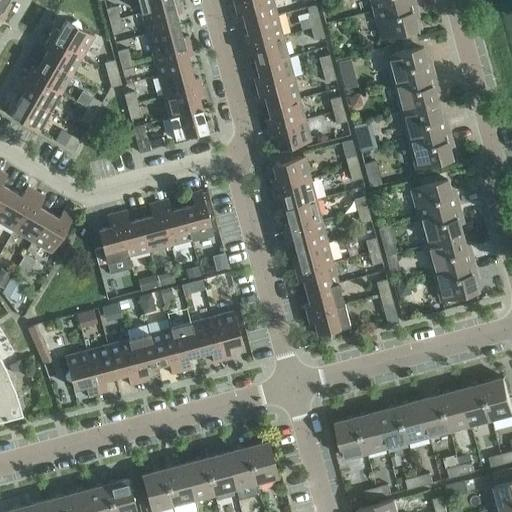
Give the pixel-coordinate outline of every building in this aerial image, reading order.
[(0,0),(0,7),(6,11),(12,2),(7,0),(0,0)] [(138,0),(142,12),(179,2),(177,0),(138,0)] [(242,12),(245,23),(277,14),(273,0),(246,0),(234,3),(237,13),(242,12)] [(370,0),(374,10),(411,0),(370,0)] [(399,34),(401,43),(417,38),(415,30),(417,29),(413,13),(418,12),(414,0),(411,0),(374,10),(381,39),(399,34)] [(142,12),(147,33),(179,25),(176,13),(181,12),(179,2),(142,12)] [(106,8),(110,21),(120,18),(117,6),(106,8)] [(307,15),(311,27),(321,25),(318,12),(307,15)] [(243,35),(246,45),(283,35),(277,14),(245,23),(248,34),(243,35)] [(120,18),(110,21),(113,33),(123,30),(120,18)] [(55,27),(50,36),(83,55),(94,36),(81,28),(80,22),(77,20),(71,22),(65,19),(59,30),(55,27)] [(147,33),(153,54),(190,44),(187,34),(182,36),(179,25),(147,33)] [(321,25),(311,27),(314,39),(324,37),(321,25)] [(253,54),(256,64),(288,56),(283,35),(246,45),(248,55),(253,54)] [(49,47),(43,57),(72,74),(83,55),(50,36),(45,45),(49,47)] [(386,56),(394,84),(434,73),(431,61),(426,62),(422,46),(420,47),(417,38),(401,43),(403,51),(386,56)] [(153,54),(158,75),(190,66),(188,56),(192,54),(190,44),(153,54)] [(118,51),(121,63),(131,60),(128,48),(118,51)] [(319,57),(322,69),(332,66),(329,54),(319,57)] [(254,77),(257,87),(294,77),(288,56),(256,64),(259,76),(254,77)] [(354,56),(341,59),(346,86),(359,84),(354,56)] [(33,65),(28,73),(62,93),(72,74),(43,57),(38,67),(33,65)] [(104,62),(108,74),(118,71),(115,59),(104,62)] [(131,60),(121,63),(124,75),(135,72),(131,60)] [(158,75),(164,96),(201,86),(198,76),(193,77),(190,66),(158,75)] [(332,66),(322,69),(325,81),(336,79),(332,66)] [(118,71),(108,74),(111,87),(121,84),(118,71)] [(27,85),(22,95),(51,111),(62,93),(28,73),(23,82),(27,85)] [(394,84),(401,112),(437,102),(433,87),(438,86),(434,73),(394,84)] [(264,95),(267,106),(299,98),(294,77),(257,87),(259,97),(264,95)] [(164,96),(169,117),(202,108),(199,97),(204,96),(201,86),(164,96)] [(124,94),(127,106),(138,103),(135,91),(124,94)] [(51,111),(22,95),(16,105),(12,102),(6,112),(39,131),(51,111)] [(330,99),(333,111),(344,108),(340,96),(330,99)] [(93,97),(87,107),(96,113),(102,102),(93,97)] [(265,119),(268,128),(305,119),(299,98),(267,106),(270,117),(265,119)] [(401,112),(408,140),(449,129),(445,116),(441,118),(437,102),(401,112)] [(138,103),(127,106),(131,118),(141,115),(138,103)] [(96,113),(87,107),(80,118),(90,124),(96,113)] [(202,108),(169,117),(175,139),(212,129),(209,118),(204,119),(202,108)] [(344,108),(333,111),(336,123),(347,120),(344,108)] [(305,119),(268,128),(270,138),(275,137),(279,149),(311,140),(305,119)] [(362,148),(373,146),(369,121),(358,123),(362,148)] [(449,129),(408,140),(416,168),(452,159),(448,143),(452,142),(449,129)] [(65,145),(74,151),(80,140),(71,134),(65,145)] [(150,149),(147,137),(136,140),(140,152),(150,149)] [(345,156),(348,168),(359,165),(355,153),(345,156)] [(271,178),(273,188),(310,178),(305,156),(272,165),(276,177),(271,178)] [(359,165),(348,168),(354,189),(364,186),(359,165)] [(0,210),(11,190),(2,185),(8,175),(0,170),(0,210)] [(400,171),(368,180),(369,187),(402,179),(400,171)] [(281,197),(284,208),(316,199),(310,178),(273,188),(276,198),(281,197)] [(411,188),(418,217),(459,206),(456,193),(451,194),(447,178),(411,188)] [(0,210),(0,222),(13,230),(36,191),(27,186),(21,196),(11,190),(0,210)] [(193,204),(182,207),(191,239),(213,233),(201,190),(190,193),(193,204)] [(13,230),(32,241),(49,212),(39,206),(45,196),(36,191),(13,230)] [(354,198),(357,210),(368,208),(365,196),(354,198)] [(169,199),(159,201),(170,245),(191,239),(182,207),(172,210),(169,199)] [(282,220),(284,230),(321,220),(316,199),(284,208),(287,218),(282,220)] [(152,215),(141,218),(149,250),(170,245),(159,201),(149,204),(152,215)] [(418,217),(426,244),(462,235),(458,220),(462,219),(459,206),(418,217)] [(49,212),(32,241),(52,252),(74,213),(64,208),(59,218),(49,212)] [(368,208),(357,210),(361,223),(371,220),(368,208)] [(127,210),(117,212),(129,256),(149,250),(141,218),(130,221),(127,210)] [(129,256),(117,212),(107,215),(110,226),(98,229),(107,262),(129,256)] [(292,238),(295,249),(327,241),(321,220),(284,230),(287,240),(292,238)] [(426,244),(433,272),(474,261),(470,249),(466,250),(462,235),(426,244)] [(365,240),(369,252),(379,249),(376,237),(365,240)] [(293,262),(296,271),(333,262),(327,241),(295,249),(298,260),(293,262)] [(379,249),(369,252),(372,264),(382,262),(379,249)] [(210,259),(213,271),(228,266),(225,255),(210,259)] [(474,261),(433,272),(441,301),(477,291),(473,275),(477,274),(474,261)] [(303,280),(306,291),(338,282),(333,262),(296,271),(298,281),(303,280)] [(143,278),(146,289),(159,285),(156,275),(143,278)] [(159,277),(161,285),(169,282),(167,275),(159,277)] [(376,281),(380,294),(390,291),(387,279),(376,281)] [(304,303),(307,313),(344,303),(338,282),(306,291),(309,302),(304,303)] [(119,287),(121,295),(135,291),(133,283),(119,287)] [(161,290),(164,301),(174,299),(171,287),(161,290)] [(390,291),(380,294),(383,306),(393,303),(390,291)] [(401,301),(406,320),(425,315),(416,302),(401,301)] [(344,303),(307,313),(309,323),(314,322),(317,333),(350,325),(344,303)] [(398,322),(393,303),(383,306),(388,325),(398,322)] [(234,310),(212,316),(223,360),(233,357),(230,346),(242,343),(234,310)] [(212,316),(191,322),(199,354),(211,351),(214,362),(223,360),(212,316)] [(191,322),(170,327),(182,371),(192,368),(188,357),(199,354),(191,322)] [(28,327),(50,376),(57,374),(33,325),(28,327)] [(170,327),(149,333),(158,365),(169,362),(172,373),(182,371),(170,327)] [(149,333),(128,339),(140,382),(150,379),(147,368),(158,365),(149,333)] [(128,339),(107,344),(116,376),(127,373),(130,385),(140,382),(128,339)] [(107,344),(87,350),(98,393),(108,390),(105,379),(116,376),(107,344)] [(98,393),(87,350),(65,356),(69,370),(65,375),(66,379),(72,382),(73,388),(85,385),(88,396),(98,393)] [(0,356),(0,418),(22,412),(15,389),(6,367),(0,356)] [(511,404),(505,377),(483,383),(492,419),(511,413),(511,404)] [(483,383),(462,388),(472,424),(492,419),(483,383)] [(462,388),(441,394),(451,430),(472,424),(462,388)] [(441,394),(420,399),(430,435),(451,430),(441,394)] [(420,399),(399,405),(409,441),(430,435),(420,399)] [(399,405),(379,411),(388,446),(409,441),(399,405)] [(379,411),(358,416),(367,452),(388,446),(379,411)] [(367,452),(358,416),(336,422),(345,458),(367,452)] [(268,440),(246,446),(256,482),(278,476),(268,440)] [(246,446),(226,451),(235,487),(256,482),(246,446)] [(511,450),(502,453),(504,463),(511,461),(511,450)] [(226,451),(205,457),(214,493),(235,487),(226,451)] [(504,463),(502,453),(489,457),(492,466),(504,463)] [(205,457),(184,462),(193,498),(214,493),(205,457)] [(472,461),(460,465),(463,474),(475,471),(472,461)] [(184,462),(163,468),(173,504),(193,498),(184,462)] [(463,474),(460,465),(448,468),(450,477),(463,474)] [(511,467),(493,472),(496,484),(495,485),(501,506),(511,503),(511,467)] [(173,504),(163,468),(141,474),(151,510),(173,504)] [(430,473),(418,476),(421,485),(432,482),(430,473)] [(421,485),(418,476),(406,479),(408,489),(421,485)] [(136,511),(128,477),(106,483),(113,511),(136,511)] [(113,511),(106,483),(85,489),(91,511),(113,511)] [(389,484),(376,487),(379,497),(391,493),(389,484)] [(379,497),(376,487),(364,490),(367,500),(379,497)] [(91,511),(85,489),(64,494),(68,511),(91,511)] [(68,511),(64,494),(43,500),(46,511),(68,511)] [(433,498),(436,511),(446,508),(443,496),(433,498)] [(359,508),(359,511),(398,511),(395,499),(359,508)] [(46,511),(43,500),(22,506),(23,511),(46,511)] [(511,511),(511,503),(501,506),(502,511),(511,511)]
